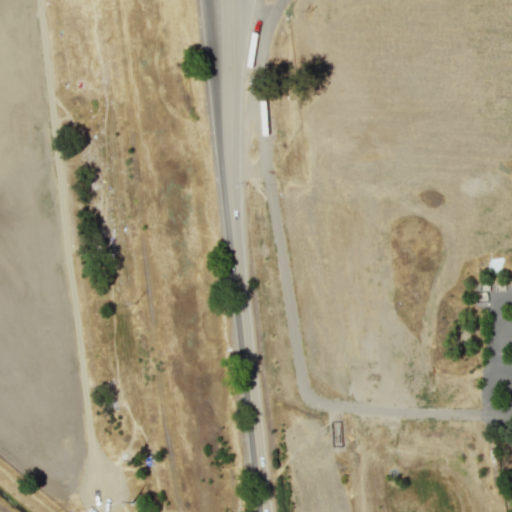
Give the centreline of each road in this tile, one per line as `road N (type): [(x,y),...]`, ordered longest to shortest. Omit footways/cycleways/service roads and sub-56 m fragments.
road 1 (primary): [(208,0),(240,316)]
road 2 (primary): [(240,316),(236,0)]
road 3 (primary): [(261,511),(240,316)]
